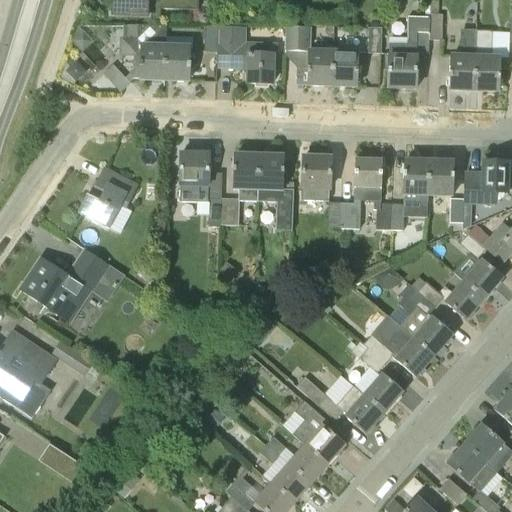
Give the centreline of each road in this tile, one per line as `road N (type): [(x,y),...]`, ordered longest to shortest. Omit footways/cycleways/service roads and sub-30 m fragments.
road 1 (residential): [(511,129),(83,120)]
road 2 (residential): [(352,511),(511,330)]
road 3 (residential): [(0,232),(68,129),(83,120)]
road 4 (secondary): [(0,130),(46,0)]
